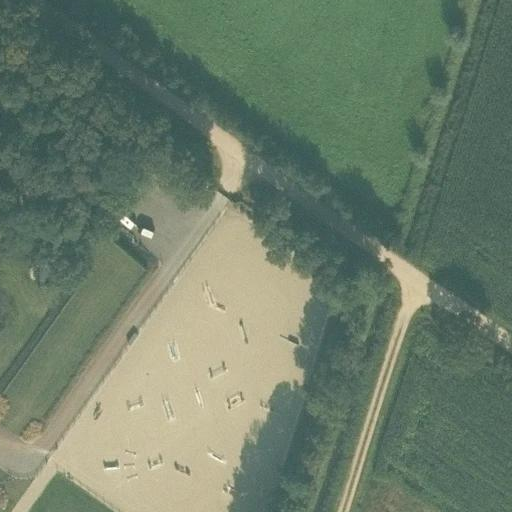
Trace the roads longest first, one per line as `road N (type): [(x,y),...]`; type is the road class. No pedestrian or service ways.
road 1 (track): [(415,274),(74,25)]
road 2 (track): [(415,274),(342,511)]
road 3 (track): [(511,345),(415,274)]
